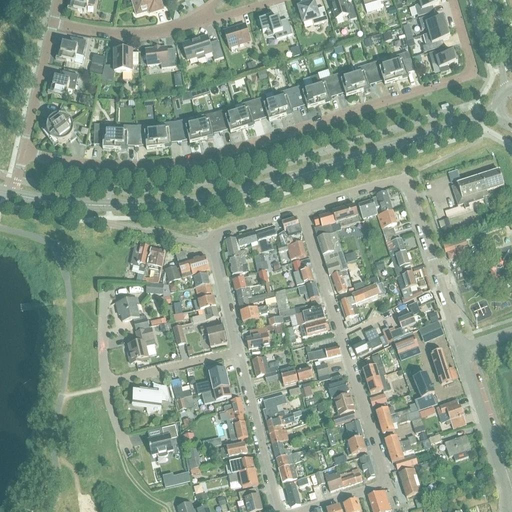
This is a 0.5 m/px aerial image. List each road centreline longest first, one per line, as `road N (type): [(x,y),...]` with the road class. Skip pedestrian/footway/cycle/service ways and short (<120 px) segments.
road 1 (residential): [(23,153),(85,164),(187,161),(465,76),(470,60),(452,0)]
road 2 (tertiary): [(83,205),(242,193),(496,114)]
road 3 (residential): [(299,511),(385,480),(301,208)]
road 4 (residential): [(460,348),(406,183),(301,208)]
road 5 (residential): [(507,511),(501,469),(460,348)]
road 6 (residential): [(277,505),(236,352)]
road 7 (residential): [(53,22),(149,34),(203,20)]
road 8 (residential): [(83,205),(90,221),(211,245)]
road 9 (residential): [(23,153),(53,22)]
road 10 (residential): [(107,387),(236,352)]
